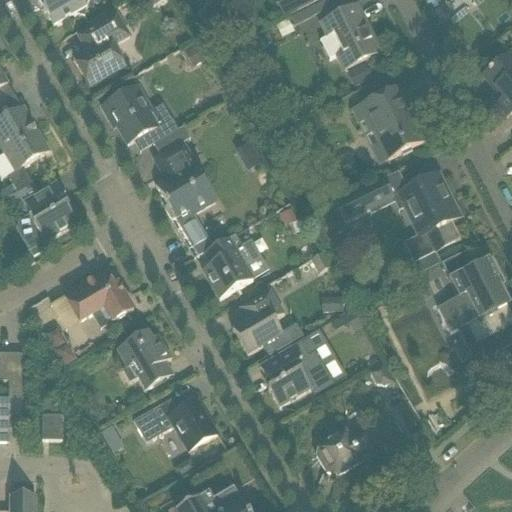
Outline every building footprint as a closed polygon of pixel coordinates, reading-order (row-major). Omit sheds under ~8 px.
[(40,0),(43,0),(49,8),(43,12),(53,30),(71,20),(74,18),(83,20),(88,0),(40,0)] [(166,0),(147,0),(153,9),(167,1),(166,0)] [(423,0),(428,9),(441,2),(444,5),(450,0),(423,0)] [(344,73),(361,65),(379,56),(356,10),(322,27),(328,39),(320,43),(330,62),(337,59),(338,59),(344,73)] [(90,91),(107,81),(124,70),(112,50),(129,40),(116,18),(78,40),(87,55),(73,63),(90,91)] [(168,22),(167,26),(169,30),(173,30),(176,27),(176,23),(172,20),(168,22)] [(196,48),(184,55),(193,70),(205,63),(196,48)] [(511,60),(509,57),(498,67),(482,79),(502,103),(497,107),(507,120),(511,116),(511,60)] [(366,68),(348,77),(353,89),(371,80),(366,68)] [(0,91),(8,87),(0,73),(0,91)] [(127,149),(145,139),(158,131),(149,117),(152,115),(137,90),(102,111),(109,123),(111,122),(127,149)] [(396,92),(379,101),(353,113),(366,140),(374,136),(388,163),(423,146),(396,92)] [(23,112),(6,122),(0,125),(0,148),(15,174),(8,178),(13,187),(17,195),(33,185),(31,186),(22,170),(48,155),(23,112)] [(198,261),(204,257),(214,251),(194,218),(215,205),(190,162),(193,160),(184,146),(154,164),(166,183),(155,189),(198,261)] [(439,178),(421,187),(397,199),(404,212),(403,213),(417,243),(424,239),(433,256),(435,255),(459,243),(451,225),(460,221),(439,178)] [(382,184),(333,207),(343,227),(392,203),(382,184)] [(62,201),(65,199),(57,186),(24,205),(31,218),(19,225),(17,231),(30,253),(27,255),(28,256),(31,254),(34,260),(45,253),(42,248),(77,227),(62,201)] [(13,187),(0,194),(0,198),(3,203),(11,198),(17,195),(13,187)] [(286,230),(299,225),(294,211),(280,217),(286,230)] [(219,304),(237,294),(270,274),(252,243),(241,249),(235,238),(227,243),(228,243),(214,251),(204,257),(211,269),(202,274),(219,304)] [(441,266),(435,255),(433,256),(413,266),(419,277),(441,266)] [(451,282),(471,272),(464,256),(441,267),(449,283),(451,282)] [(321,257),(310,263),(318,277),(330,271),(321,257)] [(511,320),(506,307),(505,308),(494,285),(499,282),(489,263),(471,272),(451,282),(460,300),(438,311),(451,336),(458,333),(468,328),(477,346),(511,328),(511,320)] [(64,300),(79,326),(103,312),(112,326),(116,324),(133,314),(117,287),(113,290),(105,276),(64,300)] [(253,321),(232,333),(247,359),(262,350),(269,361),(303,340),(296,328),(281,337),(274,324),(284,319),(269,294),(257,302),(240,312),(240,313),(246,310),(253,321)] [(343,301),(322,302),(322,315),(344,315),(343,301)] [(345,329),(350,326),(355,335),(364,329),(354,312),(340,320),(345,329)] [(43,338),(62,371),(76,362),(57,330),(43,338)] [(145,395),(155,388),(173,378),(165,366),(171,363),(157,340),(152,343),(148,336),(117,354),(127,371),(133,368),(140,380),(137,381),(145,395)] [(276,360),(259,371),(271,391),(268,393),(279,412),(296,402),(310,394),(313,400),(333,389),(329,382),(318,364),(314,357),(308,361),(300,347),(293,351),(276,360)] [(0,385),(7,386),(9,386),(9,357),(0,356),(0,385)] [(22,394),(23,357),(9,357),(9,386),(7,386),(7,393),(22,394)] [(378,388),(381,388),(384,390),(389,387),(390,390),(397,386),(384,363),(370,371),(372,375),(371,375),(378,388)] [(9,419),(22,420),(22,394),(7,393),(7,402),(9,402),(9,419)] [(0,401),(0,446),(9,447),(9,419),(9,402),(7,402),(0,401)] [(150,415),(132,425),(145,447),(163,437),(173,431),(188,456),(200,449),(217,439),(217,438),(215,439),(196,406),(198,405),(197,404),(178,415),(171,403),(154,413),(150,415)] [(41,444),(49,445),(62,445),(63,420),(42,419),(41,444)] [(114,430),(103,436),(110,448),(116,444),(118,436),(114,430)] [(380,453),(370,436),(367,437),(364,433),(349,442),(344,434),(319,449),(316,459),(327,477),(337,480),(363,464),(363,463),(380,453)] [(190,463),(174,472),(180,481),(195,472),(190,463)] [(198,501),(178,511),(245,511),(241,504),(233,491),(213,503),(208,495),(198,501)] [(35,511),(35,500),(10,499),(9,511),(35,511)]
